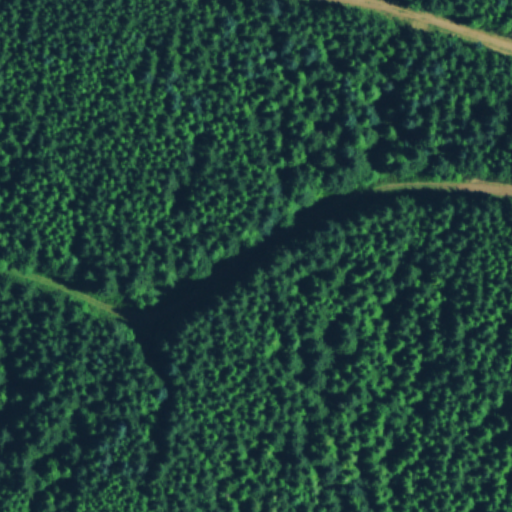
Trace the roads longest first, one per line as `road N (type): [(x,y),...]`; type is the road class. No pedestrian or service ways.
road 1 (track): [(0,267),(131,310),(181,291),(258,238),(358,195),(451,182),(511,188)]
road 2 (track): [(41,511),(42,465),(89,425),(152,415),(171,402),(158,338),(181,291)]
road 3 (track): [(511,47),(358,0)]
